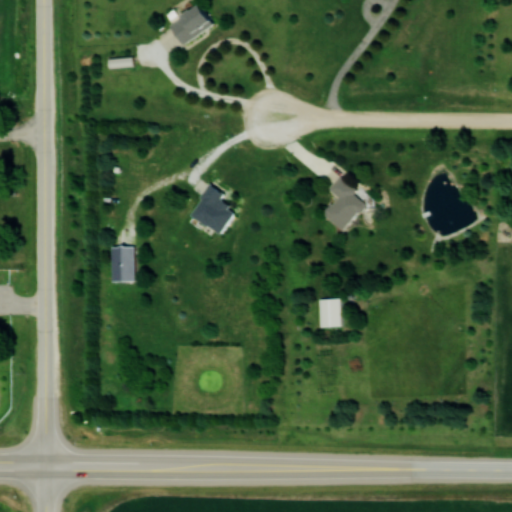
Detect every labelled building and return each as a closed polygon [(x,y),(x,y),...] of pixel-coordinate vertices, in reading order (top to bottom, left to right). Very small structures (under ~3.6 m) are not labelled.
[(184,44),(216,24),(202,3),(171,23),(184,44)] [(345,230),(369,201),(339,176),(330,188),(339,195),(325,213),(345,230)] [(222,233),(238,209),(222,199),(227,192),(212,183),(192,214),(222,233)] [(113,245),(113,280),(137,280),(136,245),(113,245)] [(343,324),(342,297),(321,298),(322,325),(343,324)]
